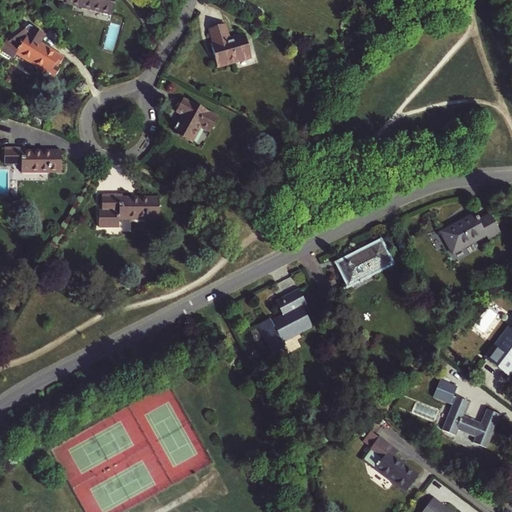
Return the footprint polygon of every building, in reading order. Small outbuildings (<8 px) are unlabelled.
[(112,14),(115,0),(65,0),(65,3),(112,14)] [(211,44),(217,67),(251,57),(245,34),(229,38),(225,24),(210,28),(214,43),(211,44)] [(58,68),(63,57),(28,35),(29,34),(22,26),(3,42),(4,43),(0,49),(14,58),(17,54),(43,70),(41,74),(52,81),(60,69),(58,68)] [(217,117),(184,100),(177,112),(183,115),(178,124),(177,123),(174,129),(176,130),(174,132),(192,142),(200,126),(209,130),(217,117)] [(21,172),(61,173),(61,151),(25,151),(25,147),(4,147),(4,164),(22,164),(21,172)] [(119,219),(159,220),(159,197),(122,197),(122,194),(102,194),(102,208),(102,211),(99,211),(99,227),(119,227),(119,219)] [(499,233),(490,215),(478,221),(475,215),(453,226),(454,228),(450,231),(449,228),(441,233),(453,255),(486,237),(488,239),(499,233)] [(379,244),(339,265),(349,285),(390,264),(379,244)] [(306,305),(299,290),(275,303),(283,317),(278,319),(279,322),(273,325),(270,319),(258,326),(273,355),(285,348),(284,346),(285,346),(283,342),(312,327),(302,307),(306,305)] [(511,327),(486,359),(499,368),(507,357),(511,360),(511,327)] [(499,368),(508,376),(511,370),(511,360),(507,357),(499,368)] [(434,397),(452,403),(458,384),(440,379),(434,397)] [(455,436),(458,430),(475,438),(473,443),(486,448),(499,417),(487,411),(481,425),(463,417),(469,404),(456,398),(442,430),(455,436)] [(389,452),(393,447),(379,437),(370,449),(383,458),(375,469),(406,493),(419,475),(389,452)] [(450,511),(433,499),(422,511),(450,511)]
